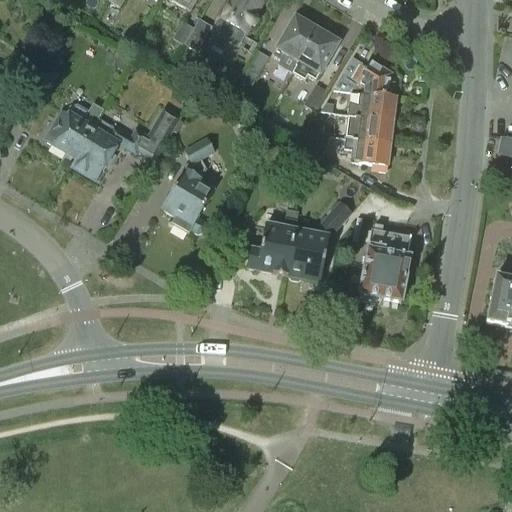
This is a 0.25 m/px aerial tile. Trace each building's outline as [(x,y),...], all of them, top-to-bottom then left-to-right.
[(108,0),(107,3),(118,10),(123,0),(108,0)] [(164,0),(189,14),(196,0),(164,0)] [(255,19),(252,17),(262,1),(259,0),(232,0),(229,6),(227,5),(211,32),(237,48),(249,29),(254,28),(256,24),(255,19)] [(285,57),(297,64),(315,33),(314,32),(314,29),(307,25),(304,27),(294,20),(271,58),(281,64),(285,57)] [(192,31),(183,47),(195,54),(209,30),(197,23),(192,31)] [(183,48),(183,47),(192,31),(181,25),(172,42),(183,48)] [(297,64),(290,76),(303,84),(306,79),(315,84),(337,46),(327,40),(326,36),(320,32),(317,34),(315,33),(297,64)] [(240,82),(250,88),(266,61),(256,55),(240,82)] [(118,59),(112,68),(123,75),(128,66),(118,59)] [(363,90),(362,97),(387,99),(390,76),(368,63),(364,70),(359,68),(360,67),(351,62),(332,93),(343,94),(351,82),(363,90)] [(27,97),(41,105),(57,76),(44,68),(27,97)] [(304,108),(314,114),(319,105),(325,95),(315,89),(304,108)] [(346,118),(359,120),(392,124),(395,100),(387,99),(362,97),(358,96),(356,108),(347,107),(346,118)] [(67,109),(46,145),(73,161),(97,121),(102,114),(91,107),(87,115),(75,108),(67,109)] [(325,107),(320,115),(332,116),(333,108),(325,107)] [(74,162),(71,167),(96,183),(117,147),(135,158),(136,155),(153,165),(179,122),(162,112),(146,139),(134,132),(130,140),(97,121),(73,161),(74,162)] [(346,118),(343,141),(349,142),(349,141),(389,146),(392,124),(359,120),(346,118)] [(310,121),(302,135),(320,138),(322,123),(310,121)] [(290,131),(286,139),(296,144),(302,134),(295,130),(290,131)] [(296,147),(316,158),(325,139),(320,138),(302,135),(296,147)] [(496,158),(511,161),(511,143),(499,140),(496,158)] [(389,146),(349,141),(349,142),(343,141),(342,152),(350,153),(349,165),(371,168),(370,173),(385,175),(389,146)] [(187,237),(190,234),(196,237),(200,236),(204,230),(204,225),(197,221),(212,196),(197,187),(205,173),(199,163),(213,155),(205,142),(182,155),(190,168),(187,175),(184,173),(160,212),(174,220),(170,227),(187,237)] [(286,213),(282,232),(293,234),(285,279),(287,279),(288,287),(296,289),(300,282),(319,285),(327,241),(350,216),(339,206),(315,233),(295,229),(298,215),(286,213)] [(357,298),(358,299),(359,306),(377,309),(380,303),(399,307),(408,261),(404,260),(407,240),(380,235),(381,230),(371,228),(369,233),(360,281),(358,294),(357,298)] [(249,253),(245,271),(285,279),(293,234),(282,232),(264,229),(259,255),(249,253)] [(485,325),(511,330),(511,278),(510,278),(509,282),(494,279),(485,325)] [(360,281),(352,279),(350,292),(358,294),(360,281)]
